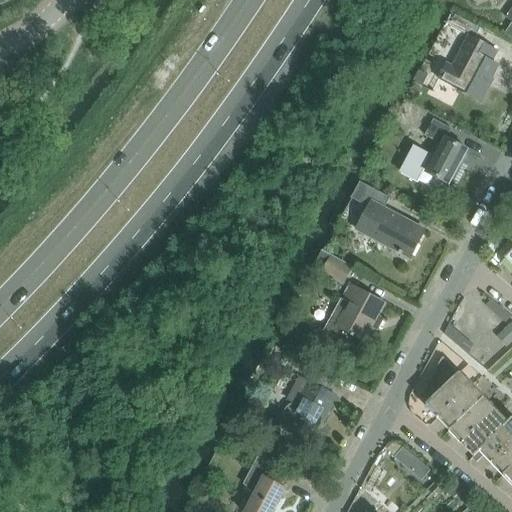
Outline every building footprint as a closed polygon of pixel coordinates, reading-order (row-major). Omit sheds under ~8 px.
[(448,66),(440,81),(480,102),(486,90),(484,89),(497,66),(491,63),(497,52),(474,40),(468,51),(472,53),(461,73),(448,66)] [(433,120),(424,136),(441,145),(441,146),(434,159),(431,158),(431,156),(416,148),(402,174),(407,177),(407,178),(417,183),(424,170),(427,172),(427,173),(427,174),(449,185),(467,150),(446,139),(451,130),(433,120)] [(389,199),(365,186),(359,197),(371,203),(356,231),(409,259),(424,231),(383,210),(389,199)] [(314,269),(343,285),(351,270),(322,254),(314,269)] [(324,332),(357,349),(362,340),(365,342),(365,341),(364,340),(371,328),(377,332),(384,319),(379,316),(385,304),(350,285),(342,300),(324,332)] [(283,328),(277,339),(286,344),(292,333),(283,328)] [(472,387),(459,374),(458,375),(443,358),(442,359),(422,396),(429,403),(427,405),(439,418),(472,387)] [(284,428),(311,442),(335,396),(327,392),(333,381),(310,368),(304,381),(308,383),(284,428)] [(439,418),(451,431),(484,399),(472,387),(439,418)] [(451,431),(463,443),(496,412),(484,399),(451,431)] [(463,443),(475,456),(511,420),(511,418),(507,423),(496,412),(463,443)] [(485,455),(492,463),(511,444),(511,420),(475,456),(476,456),(481,451),(485,455)] [(511,468),(511,444),(492,463),(504,475),(511,468)] [(403,448),(395,457),(403,464),(411,455),(403,448)] [(481,451),(476,456),(472,459),(476,464),(485,455),(481,451)] [(281,486),(287,474),(258,459),(244,484),(255,494),(245,511),(273,511),(286,489),(281,486)]
